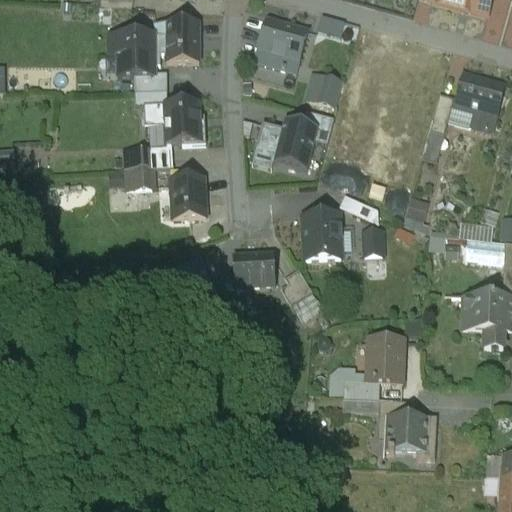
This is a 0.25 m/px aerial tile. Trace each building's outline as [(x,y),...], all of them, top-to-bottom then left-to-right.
[(102,0),(101,10),(132,12),(134,0),(102,0)] [(491,0),(431,0),(429,6),(486,22),(491,0)] [(100,22),(100,8),(73,9),(73,22),(100,22)] [(306,38),(268,27),(259,57),(297,68),(306,38)] [(198,29),(166,29),(167,68),(198,68),(198,29)] [(156,47),(138,47),(139,76),(157,75),(156,47)] [(415,111),(423,79),(386,69),(377,101),(415,111)] [(312,77),(304,105),(332,113),(340,85),(312,77)] [(504,91),(464,80),(455,112),(495,123),(504,91)] [(453,105),(439,101),(429,136),(443,140),(453,105)] [(199,108),(163,110),(164,132),(165,150),(181,149),(201,148),(200,130),(199,108)] [(163,110),(143,111),(144,132),(164,132),(163,110)] [(414,155),(419,136),(428,138),(432,121),(399,113),(391,149),(414,155)] [(317,133),(284,124),(273,167),(306,176),(317,133)] [(205,150),(204,130),(200,130),(201,148),(181,149),(182,151),(205,150)] [(0,153),(0,175),(16,175),(15,153),(0,153)] [(150,153),(123,155),(124,176),(173,174),(173,172),(169,172),(151,173),(150,153)] [(203,183),(171,185),(173,224),(205,223),(203,183)] [(375,227),(380,215),(345,201),(340,213),(375,227)] [(423,230),(427,206),(410,203),(407,228),(423,230)] [(324,208),(292,209),(294,248),(326,247),(324,208)] [(355,228),(343,229),(344,246),(356,245),(355,228)] [(364,263),(386,262),(385,235),(363,236),(364,263)] [(511,250),(504,249),(502,303),(511,303),(511,250)] [(272,260),(233,262),(235,293),(274,291),(272,260)] [(511,303),(502,303),(469,302),(469,317),(462,317),(461,337),(484,338),(483,357),(502,357),(503,339),(500,339),(501,328),(511,328),(511,303)] [(403,344),(368,343),(366,387),(366,388),(379,388),(401,389),(403,344)] [(366,387),(343,386),(342,405),(378,406),(379,388),(366,388),(366,387)] [(378,406),(377,424),(385,424),(385,419),(414,421),(415,408),(378,406)] [(414,421),(385,419),(385,424),(383,455),(388,455),(388,459),(393,459),(393,456),(407,456),(407,446),(418,447),(417,465),(434,466),(436,422),(420,421),(419,426),(414,426),(414,421)] [(511,458),(502,458),(501,483),(511,483),(511,458)] [(511,483),(501,483),(500,499),(511,499),(511,483)] [(511,511),(511,499),(500,499),(498,511),(511,511)]
